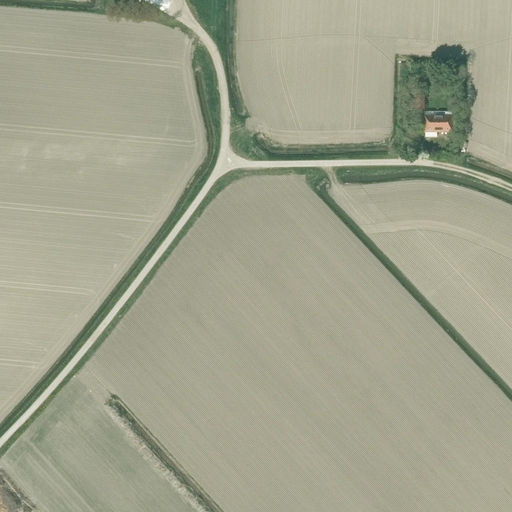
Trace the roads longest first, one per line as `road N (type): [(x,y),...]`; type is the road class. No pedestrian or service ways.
road 1 (unclassified): [(0,442),(63,381),(211,188),(222,159)]
road 2 (track): [(222,159),(418,161),(511,189)]
